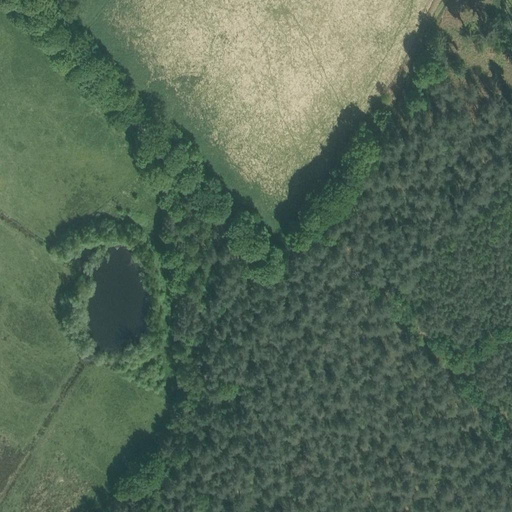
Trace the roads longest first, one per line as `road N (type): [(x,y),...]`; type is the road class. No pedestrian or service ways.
road 1 (track): [(27,0),(267,263),(316,232)]
road 2 (track): [(511,427),(316,232)]
road 3 (track): [(316,232),(372,150),(446,0)]
